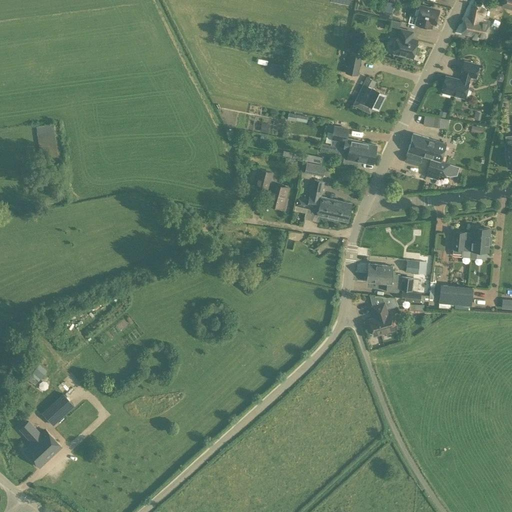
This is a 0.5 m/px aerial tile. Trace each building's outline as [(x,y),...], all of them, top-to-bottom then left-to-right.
[(511,0),(502,0),(501,7),(511,10),(511,0)] [(416,17),(417,18),(416,24),(431,28),(432,21),(435,22),(439,9),(419,4),(416,17)] [(471,4),(468,17),(465,16),(461,33),(485,38),(488,21),(483,20),(483,17),(485,15),(486,14),(486,13),(486,12),(486,11),(486,9),(485,8),(483,7),(482,7),(482,6),(471,4)] [(379,12),(378,16),(391,19),(392,15),(389,12),(388,11),(383,10),(382,10),(379,12)] [(387,37),(395,39),(398,20),(391,18),(387,37)] [(397,34),(393,52),(412,57),(417,39),(411,37),(413,30),(400,27),(398,34),(397,34)] [(364,32),(351,34),(352,43),(366,41),(364,32)] [(322,64),(331,60),(328,52),(319,55),(322,64)] [(349,53),(345,73),(357,76),(361,55),(349,53)] [(461,75),(460,79),(445,75),(441,91),(464,98),(469,82),(470,77),(475,79),(479,64),(463,60),(459,75),(461,75)] [(282,65),(270,63),(268,72),(281,74),(282,65)] [(370,88),(363,84),(352,105),(370,113),(374,105),(377,107),(384,93),(371,86),(370,88)] [(439,127),(440,118),(425,115),(423,124),(439,127)] [(35,126),(40,158),(57,156),(53,123),(35,126)] [(349,128),(333,125),(330,140),(329,145),(335,146),(335,145),(355,149),(375,153),(376,145),(359,142),(359,140),(347,137),(349,128)] [(413,133),(404,161),(418,165),(421,155),(431,158),(427,170),(446,176),(450,163),(441,161),(446,143),(413,133)] [(355,149),(335,145),(335,146),(329,145),(321,143),(319,150),(337,154),(344,155),(342,162),(357,165),(357,161),(373,163),(375,153),(355,149)] [(299,154),(299,158),(312,161),(313,155),(300,152),(299,154)] [(310,179),(311,173),(322,176),(324,165),(307,162),(307,160),(304,159),(300,177),(310,179)] [(268,189),(270,190),(266,203),(282,207),(287,187),(271,183),(270,183),(272,172),(258,168),(253,186),(268,190),(268,189)] [(319,203),(319,204),(323,205),(322,209),(326,210),(327,208),(349,213),(351,203),(321,196),(324,181),(312,179),(308,197),(315,198),(314,202),(319,203)] [(319,204),(319,203),(314,202),(315,198),(308,197),(307,200),(297,197),(295,206),(312,209),(311,213),(316,214),(347,222),(349,213),(327,208),(326,210),(322,209),(323,205),(319,204)] [(472,227),(471,236),(470,250),(469,257),(475,258),(476,250),(487,251),(488,244),(490,244),(491,236),(488,236),(489,228),(472,227)] [(470,250),(471,236),(463,235),(464,232),(454,231),(452,248),(453,248),(453,253),(461,253),(461,249),(470,250)] [(405,272),(418,273),(419,261),(406,260),(405,272)] [(400,274),(395,273),(395,271),(392,271),(393,265),(368,263),(367,273),(400,277),(400,281),(399,288),(411,290),(413,278),(401,276),(401,277),(400,276),(400,274)] [(386,283),(386,291),(398,293),(399,281),(400,281),(400,277),(367,273),(366,281),(386,283)] [(439,284),(438,302),(454,303),(455,285),(439,284)] [(470,305),(472,287),(455,285),(454,303),(470,305)] [(402,291),(401,299),(419,301),(419,293),(402,291)] [(511,300),(502,300),(502,307),(502,308),(511,308),(511,300)] [(389,313),(387,314),(384,302),(371,306),(375,318),(369,319),(373,335),(394,329),(389,313)] [(38,364),(30,375),(31,375),(27,380),(34,385),(46,370),(38,364)] [(60,417),(73,405),(72,404),(64,394),(42,414),(52,424),(60,417)] [(23,450),(38,466),(61,445),(45,429),(23,450)]
